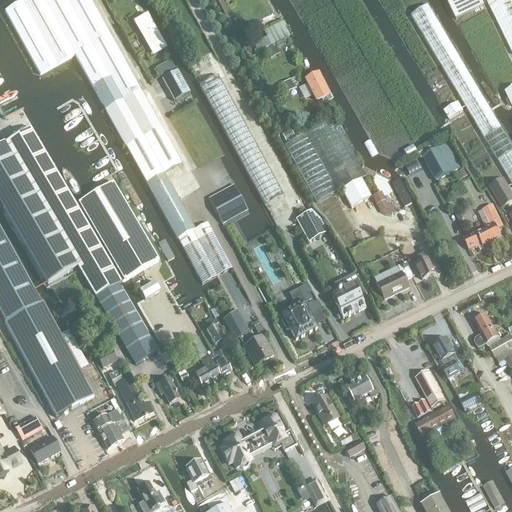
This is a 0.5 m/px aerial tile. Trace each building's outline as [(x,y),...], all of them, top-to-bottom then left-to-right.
[(123,101),(140,91),(89,0),(25,0),(4,12),(40,76),(75,56),(105,111),(123,101)] [(484,6),(481,0),(446,0),(456,20),(484,6)] [(511,0),(485,0),(511,54),(511,0)] [(511,147),(451,44),(428,6),(411,16),(511,184),(511,147)] [(135,19),(152,51),(163,45),(145,13),(135,19)] [(170,61),(155,69),(160,78),(175,69),(173,65),(171,62),(170,61)] [(189,92),(178,71),(161,80),(174,102),(181,97),(189,92)] [(317,102),(321,100),(328,96),(317,74),(305,80),(317,102)] [(255,145),(219,79),(217,76),(200,86),(201,89),(234,149),(265,207),(283,197),(255,145)] [(140,91),(123,101),(164,174),(181,164),(140,91)] [(164,174),(123,101),(105,111),(146,185),(164,174)] [(444,110),(449,119),(464,111),(459,102),(444,110)] [(366,177),(352,152),(334,119),(285,145),(316,204),(341,191),(350,208),(371,197),(361,179),(366,177)] [(4,143),(77,268),(95,298),(118,285),(122,283),(31,128),(4,143)] [(291,130),(282,135),(286,142),(295,137),(291,130)] [(370,140),(363,144),(371,158),(378,154),(370,140)] [(77,268),(4,143),(0,145),(0,205),(47,285),(77,268)] [(423,158),(436,183),(460,170),(447,145),(423,158)] [(415,147),(407,149),(408,155),(417,153),(415,147)] [(108,151),(117,168),(124,164),(114,148),(108,151)] [(416,161),(402,168),(407,177),(420,170),(416,161)] [(99,180),(114,171),(110,166),(96,174),(99,180)] [(465,169),(456,174),(460,181),(468,176),(465,169)] [(195,230),(179,201),(164,174),(146,185),(177,240),(195,230)] [(502,210),(504,208),(511,203),(511,193),(504,179),(489,188),(502,210)] [(404,208),(408,206),(411,204),(398,181),(392,184),(404,208)] [(158,262),(113,183),(79,203),(124,282),(158,262)] [(247,211),(234,186),(208,200),(222,225),(247,211)] [(383,199),(375,204),(380,215),(391,218),(394,208),(387,207),(383,199)] [(482,245),(483,248),(502,239),(498,231),(503,228),(493,207),(486,210),(494,226),(477,234),(476,233),(463,239),(469,251),(482,245)] [(327,234),(320,221),(310,212),(295,220),(308,244),(327,234)] [(142,218),(151,233),(157,230),(148,214),(142,218)] [(177,240),(215,308),(222,321),(223,320),(235,314),(251,305),(207,223),(195,230),(177,240)] [(41,304),(0,228),(0,314),(5,323),(41,304)] [(415,266),(414,266),(422,281),(434,275),(423,254),(412,260),(415,266)] [(400,273),(376,285),(384,301),(409,289),(405,282),(413,278),(406,264),(397,268),(400,273)] [(367,301),(358,282),(340,290),(340,289),(337,291),(338,292),(331,295),(333,299),(332,299),(343,321),(348,318),(348,319),(350,318),(350,317),(355,315),(354,313),(358,312),(358,313),(365,309),(363,305),(364,305),(363,303),(367,301)] [(160,292),(154,283),(139,292),(145,301),(160,292)] [(95,298),(134,366),(158,353),(118,285),(95,298)] [(312,317),(304,302),(296,307),(296,308),(288,313),(287,312),(279,316),(287,331),(289,330),(296,342),(303,338),(303,339),(310,335),(310,334),(317,330),(310,318),(312,317)] [(41,304),(5,323),(5,324),(56,419),(94,398),(42,303),(41,304)] [(235,314),(223,320),(229,332),(234,340),(246,334),(244,330),(235,314)] [(482,337),(494,330),(487,317),(475,323),(482,337)] [(209,329),(206,331),(215,346),(223,341),(215,327),(218,325),(215,320),(213,321),(211,318),(205,322),(209,329)] [(260,335),(265,333),(260,323),(255,326),(260,335)] [(193,365),(208,357),(196,336),(181,345),(193,365)] [(261,336),(244,346),(256,366),(272,357),(261,336)] [(495,360),(511,350),(511,339),(510,336),(488,348),(495,360)] [(448,381),(460,373),(454,361),(449,364),(448,360),(456,355),(447,340),(432,347),(442,364),(442,363),(444,367),(442,369),(448,381)] [(103,370),(117,363),(111,350),(96,358),(103,370)] [(213,361),(215,364),(222,377),(231,372),(219,352),(211,357),(213,361)] [(200,363),(202,366),(204,370),(211,383),(220,378),(213,365),(211,362),(213,361),(211,357),(200,363)] [(211,383),(204,370),(202,366),(198,369),(199,370),(194,373),(196,375),(195,375),(203,388),(211,383)] [(182,382),(189,378),(184,370),(177,373),(182,382)] [(115,389),(117,388),(134,423),(153,414),(147,403),(142,406),(129,380),(124,382),(121,377),(119,378),(116,372),(108,376),(115,389)] [(431,408),(443,401),(428,373),(416,380),(431,408)] [(161,396),(164,395),(169,406),(180,400),(169,378),(155,385),(161,396)] [(364,379),(355,384),(363,399),(368,396),(371,400),(378,396),(374,389),(372,385),(369,387),(364,379)] [(350,398),(347,399),(353,409),(359,406),(357,402),(363,399),(355,384),(345,389),(350,398)] [(410,410),(400,389),(392,393),(402,414),(410,410)] [(465,412),(482,403),(476,392),(460,401),(465,412)] [(313,405),(326,428),(338,421),(325,398),(313,405)] [(418,418),(430,411),(425,402),(413,408),(418,418)] [(449,408),(417,425),(423,436),(455,419),(449,408)] [(124,433),(119,423),(124,421),(118,410),(93,423),(108,450),(123,442),(120,435),(124,433)] [(23,442),(43,431),(36,418),(16,430),(23,442)] [(253,436),(252,436),(259,448),(269,443),(271,447),(279,443),(284,454),(297,447),(289,433),(284,435),(275,418),(260,426),(263,431),(253,436)] [(359,432),(360,432),(366,429),(363,424),(356,427),(359,432)] [(247,454),(259,448),(252,436),(251,437),(241,442),(239,439),(232,443),(231,441),(223,445),(225,448),(220,450),(228,466),(233,463),(236,470),(240,468),(240,469),(241,469),(241,470),(242,470),(243,470),(244,470),(245,470),(246,470),(247,469),(248,468),(248,467),(248,466),(248,465),(248,464),(251,462),(247,454)] [(52,438),(30,450),(38,465),(60,453),(52,438)] [(360,442),(344,450),(349,459),(365,450),(360,442)] [(10,471),(21,465),(14,451),(2,457),(0,452),(0,479),(5,481),(7,475),(6,474),(10,472),(10,471)] [(186,469),(192,482),(186,485),(191,493),(197,490),(195,485),(208,478),(200,462),(186,469)] [(235,498),(246,492),(239,479),(228,484),(235,498)] [(315,482),(305,487),(311,499),(316,508),(325,503),(326,502),(315,482)] [(146,505),(157,499),(148,484),(137,490),(144,502),(138,505),(142,511),(145,511),(149,510),(146,505)] [(377,507),(379,511),(399,511),(392,498),(377,507)] [(447,511),(440,498),(424,507),(427,511),(447,511)]
